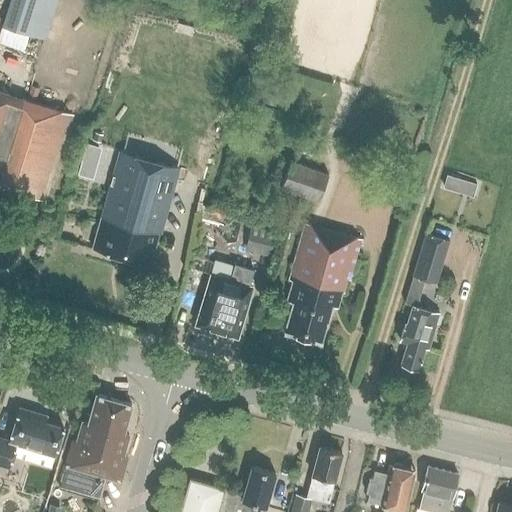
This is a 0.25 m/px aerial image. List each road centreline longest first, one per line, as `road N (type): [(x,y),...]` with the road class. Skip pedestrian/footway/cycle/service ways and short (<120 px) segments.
road 1 (unknown): [(479,0),(349,415)]
road 2 (secondary): [(511,456),(174,371)]
road 3 (secondary): [(174,371),(0,327)]
road 4 (secondary): [(136,511),(174,371)]
